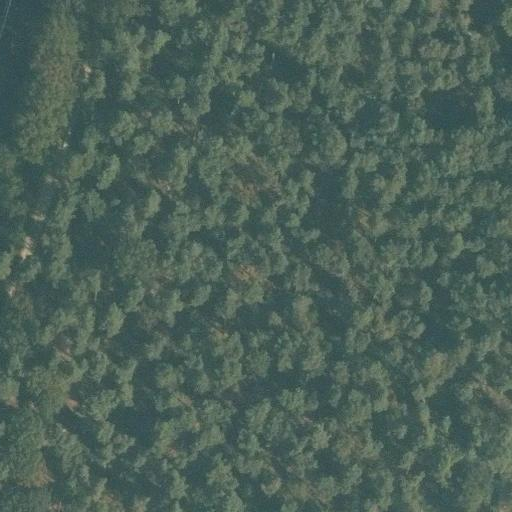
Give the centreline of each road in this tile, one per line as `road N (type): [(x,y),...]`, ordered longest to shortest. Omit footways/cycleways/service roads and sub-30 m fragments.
road 1 (track): [(0,310),(99,0)]
road 2 (track): [(176,511),(55,394),(0,360)]
